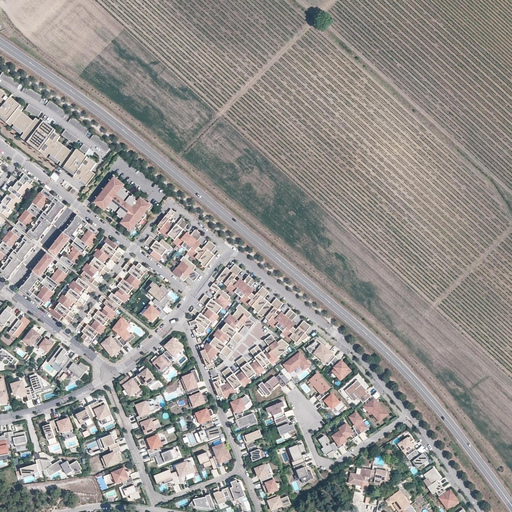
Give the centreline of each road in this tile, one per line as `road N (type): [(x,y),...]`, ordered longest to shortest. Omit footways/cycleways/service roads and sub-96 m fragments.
road 1 (secondary): [(506,498),(372,339),(123,131),(0,42)]
road 2 (residential): [(408,413),(334,333),(231,248),(192,296)]
road 3 (residential): [(0,144),(192,296)]
road 4 (residential): [(243,468),(154,498),(108,375)]
road 5 (residential): [(176,317),(243,468)]
road 6 (residential): [(303,409),(317,459),(329,465),(408,413)]
road 7 (residential): [(8,290),(108,375)]
road 8 (residential): [(482,511),(408,413)]
